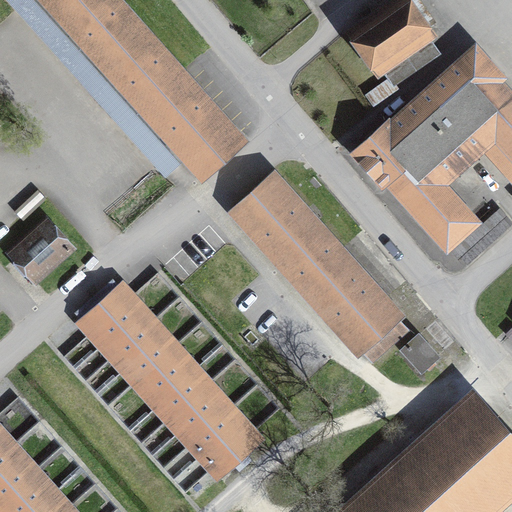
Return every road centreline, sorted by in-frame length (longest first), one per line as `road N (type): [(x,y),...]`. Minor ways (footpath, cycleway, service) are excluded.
road 1 (track): [(494,361),(438,397),(400,397),(342,352),(203,196)]
road 2 (track): [(211,511),(272,457),(400,397)]
